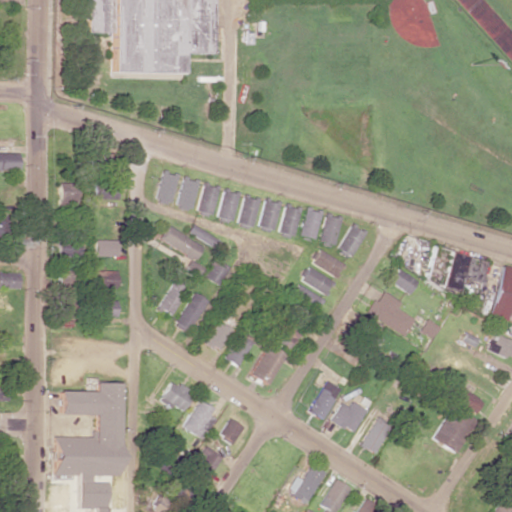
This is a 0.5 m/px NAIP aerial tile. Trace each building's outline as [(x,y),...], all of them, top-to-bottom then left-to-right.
[(178,54),(177,73),(108,72),(109,33),(84,32),(84,0),(206,0),(205,54),(178,54)] [(0,169),(16,170),(16,153),(0,153),(0,169)] [(87,198),(113,199),(115,154),(88,153),(87,198)] [(174,173),(158,170),(152,199),(167,202),(174,173)] [(188,208),(193,178),(178,176),(173,206),(188,208)] [(55,205),(73,205),(74,183),(56,182),(55,205)] [(192,210),(207,214),(215,186),(200,182),(192,210)] [(234,191),(219,188),(213,217),(228,220),(234,191)] [(232,223),(246,227),(256,198),(241,193),(232,223)] [(269,230),(276,201),(261,197),(254,226),(269,230)] [(296,206),(280,203),(275,232),(290,235),(296,206)] [(295,235),(310,239),(318,211),(303,206),(295,235)] [(314,240),(329,245),(338,217),(323,212),(314,240)] [(362,232),(349,223),(333,248),(346,256),(362,232)] [(190,260),(198,247),(163,225),(154,238),(190,260)] [(216,238),(187,225),(183,234),(212,247),(216,238)] [(77,240),(69,240),(69,234),(58,234),(57,253),(77,255),(77,240)] [(92,256),(114,256),(114,240),(92,240),(92,256)] [(419,286),(472,299),(482,260),(429,247),(419,286)] [(339,264),(316,249),(307,262),(330,278),(339,264)] [(214,285),(225,268),(210,259),(200,277),(214,285)] [(511,323),(511,269),(497,266),(485,318),(511,323)] [(296,280),(319,295),(328,281),(304,267),(296,280)] [(406,294),(414,281),(394,268),(386,281),(406,294)] [(113,288),(113,270),(91,270),(91,288),(113,288)] [(16,272),(0,272),(0,288),(16,288),(16,272)] [(182,284),(168,278),(154,309),(167,316),(182,284)] [(318,300),(294,284),(284,299),(308,315),(318,300)] [(410,319),(393,308),(397,302),(379,291),(364,314),(399,336),(410,319)] [(169,324),(182,333),(203,301),(190,292),(169,324)] [(113,300),(88,301),(88,316),(113,316),(113,300)] [(80,317),(80,301),(58,301),(57,316),(80,317)] [(226,324),(211,319),(202,345),(217,351),(226,324)] [(436,326),(423,319),(416,331),(429,339),(436,326)] [(283,351),(296,331),(280,320),(267,340),(283,351)] [(369,333),(373,326),(364,321),(353,340),(372,351),(379,339),(369,333)] [(504,359),(511,344),(490,333),(482,349),(504,359)] [(247,345),(234,336),(220,358),(232,366),(247,345)] [(263,385),(280,355),(263,345),(245,375),(263,385)] [(336,388),(322,380),(303,411),(318,420),(336,388)] [(157,400),(179,412),(189,393),(167,381),(157,400)] [(115,476),(116,383),(90,382),(90,391),(55,391),(54,414),(90,414),(89,437),(48,437),(48,475),(115,476)] [(449,400),(469,414),(478,401),(458,387),(449,400)] [(209,408),(193,400),(179,428),(200,438),(210,418),(205,415),(209,408)] [(344,407),(336,402),(325,420),(347,433),(362,410),(347,402),(344,407)] [(428,441),(453,453),(470,418),(445,406),(428,441)] [(238,427),(224,418),(214,435),(228,443),(238,427)] [(370,454),(385,425),(370,418),(355,446),(370,454)] [(197,453),(201,456),(193,471),(204,478),(218,456),(201,446),(197,453)] [(291,476),(282,491),(302,503),(321,473),(307,464),(297,480),(291,476)] [(318,511),(330,511),(345,487),(330,479),(315,505),(320,508),(318,511)] [(352,511),(372,511),(376,507),(361,498),(352,511)] [(173,511),(175,503),(155,500),(154,511),(173,511)] [(511,511),(493,503),(488,511),(511,511)]
